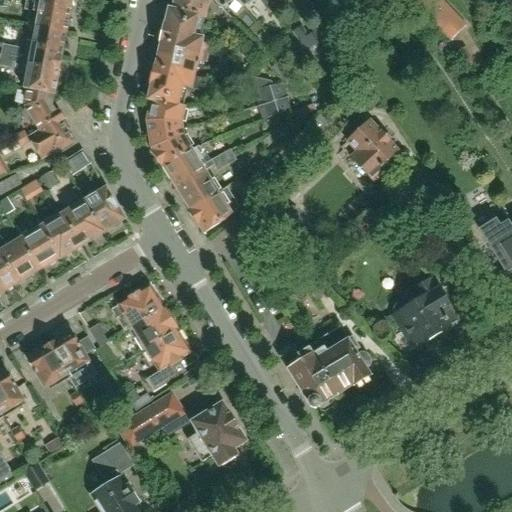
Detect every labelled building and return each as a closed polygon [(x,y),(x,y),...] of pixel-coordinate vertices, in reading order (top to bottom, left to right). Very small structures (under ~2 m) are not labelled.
[(37,0),(37,4),(26,2),(25,11),(29,12),(26,26),(36,28),(66,34),(66,33),(73,0),(37,0)] [(174,0),(172,11),(199,18),(205,20),(209,4),(211,0),(174,0)] [(410,0),(445,37),(457,25),(433,0),(410,0)] [(194,38),(199,18),(172,11),(168,10),(165,26),(164,26),(160,43),(159,43),(156,56),(198,65),(203,43),(200,39),(194,38)] [(1,55),(0,60),(41,68),(43,55),(61,58),(66,36),(66,34),(36,28),(33,42),(22,40),(21,48),(3,45),(1,55)] [(311,48),(322,41),(316,31),(305,38),(311,48)] [(27,92),(53,97),(54,95),(54,93),(61,61),(61,58),(43,55),(41,68),(0,60),(0,62),(0,67),(11,69),(10,72),(23,74),(22,75),(26,76),(23,91),(27,92)] [(191,89),(205,92),(208,80),(195,78),(198,65),(156,56),(153,68),(154,69),(150,86),(152,86),(148,102),(152,103),(178,108),(183,89),(189,90),(191,89)] [(245,94),(272,86),(272,83),(245,77),(245,94)] [(265,105),(288,97),(284,85),(260,93),(265,105)] [(56,114),(51,107),(53,97),(27,92),(24,107),(39,132),(51,125),(48,120),(56,114)] [(264,119),(295,109),(292,97),(280,101),(280,102),(260,108),(264,119)] [(181,126),(185,110),(178,108),(152,103),(147,125),(149,137),(182,131),(181,126)] [(53,155),(74,143),(68,134),(69,133),(70,130),(59,112),(56,114),(48,120),(51,125),(39,132),(39,133),(28,140),(30,144),(40,161),(52,154),(53,155)] [(312,140),(328,125),(325,114),(304,129),(312,140)] [(399,153),(390,143),(390,142),(380,131),(379,131),(371,123),(342,149),(374,184),(384,175),(380,170),(399,153)] [(182,131),(149,137),(151,151),(153,154),(152,155),(161,169),(162,168),(191,151),(183,139),(182,132),(182,131)] [(17,146),(27,139),(24,134),(14,140),(17,146)] [(20,150),(30,144),(28,140),(27,139),(17,146),(20,150)] [(233,156),(230,150),(210,162),(201,147),(199,148),(198,146),(191,151),(162,168),(176,191),(204,173),(204,172),(214,166),(233,156)] [(70,174),(90,162),(84,152),(64,163),(70,174)] [(217,172),(236,161),(233,156),(214,166),(217,172)] [(218,195),(204,173),(176,191),(189,213),(218,195)] [(48,191),(57,186),(50,174),(41,179),(48,191)] [(0,197),(20,186),(15,177),(0,185),(0,197)] [(124,220),(106,189),(84,202),(102,233),(124,220)] [(218,195),(189,213),(189,214),(197,228),(199,227),(203,234),(225,221),(231,216),(218,195)] [(57,207),(51,197),(43,201),(49,211),(57,207)] [(0,208),(4,215),(13,210),(7,200),(0,203),(0,208)] [(102,233),(84,202),(83,203),(84,204),(63,216),(82,248),(103,235),(102,233)] [(402,227),(384,207),(372,217),(390,237),(402,227)] [(263,233),(253,225),(240,214),(222,230),(242,252),(263,233)] [(60,260),(82,248),(63,216),(42,229),(60,260)] [(511,231),(511,229),(507,224),(498,229),(494,223),(481,231),(471,216),(457,225),(474,252),(481,247),(511,297),(511,231)] [(42,229),(42,228),(20,241),(38,272),(59,259),(60,261),(60,260),(42,229)] [(38,272),(20,241),(0,252),(0,255),(17,284),(38,272)] [(0,255),(0,294),(17,284),(0,255)] [(327,294),(309,277),(300,287),(318,304),(327,294)] [(451,326),(450,324),(456,321),(449,310),(452,309),(438,288),(436,290),(429,279),(413,290),(419,300),(405,308),(403,306),(401,305),(397,306),(394,308),(394,309),(393,312),(394,315),(391,317),(411,349),(416,345),(418,347),(451,326)] [(131,328),(162,309),(149,287),(140,292),(140,291),(126,300),(126,301),(118,306),(111,310),(124,332),(131,328)] [(177,325),(174,320),(171,320),(164,308),(162,309),(131,328),(137,337),(134,338),(142,352),(145,350),(176,331),(178,330),(176,328),(177,325)] [(369,367),(370,362),(366,355),(360,354),(356,356),(354,352),(357,350),(351,339),(347,342),(339,329),(336,330),(332,323),(310,336),(315,345),(313,346),(342,393),(369,377),(365,370),(369,367)] [(89,331),(99,348),(108,342),(97,325),(89,331)] [(181,358),(190,353),(176,331),(145,350),(153,364),(154,364),(159,372),(145,381),(152,393),(174,380),(166,367),(167,367),(168,368),(182,360),(181,358)] [(88,361),(71,332),(68,334),(66,332),(57,337),(59,339),(48,345),(68,378),(74,388),(96,375),(88,362),(88,361)] [(48,345),(37,352),(36,349),(28,354),(29,357),(26,359),(43,388),(55,381),(57,385),(68,378),(48,345)] [(106,346),(97,352),(109,371),(118,365),(106,346)] [(342,393),(313,346),(298,355),(294,348),(279,358),(312,412),(342,393)] [(204,379),(198,368),(183,377),(190,388),(204,379)] [(23,400),(6,371),(2,373),(1,371),(0,370),(0,412),(3,417),(21,406),(19,403),(23,400)] [(77,409),(83,405),(76,393),(70,397),(77,409)] [(129,449),(185,415),(172,394),(116,428),(129,449)] [(98,426),(131,406),(125,396),(92,416),(98,426)] [(246,443),(238,430),(239,429),(230,414),(229,415),(222,404),(190,423),(196,432),(195,432),(197,435),(188,441),(202,463),(211,457),(212,460),(213,459),(218,469),(221,467),(222,468),(228,468),(234,465),(236,460),(235,459),(237,457),(233,450),(246,443)] [(11,432),(12,433),(18,443),(25,439),(18,427),(11,432)] [(139,502),(121,472),(133,465),(120,445),(94,461),(109,486),(92,496),(102,511),(141,511),(137,504),(139,502)] [(0,486),(14,478),(0,454),(0,486)] [(50,482),(39,464),(24,473),(35,492),(50,482)]
